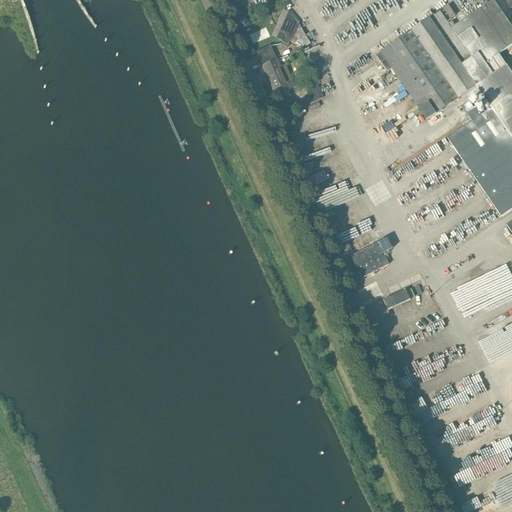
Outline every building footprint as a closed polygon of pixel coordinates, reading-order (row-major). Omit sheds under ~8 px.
[(477,108),(461,119),(466,127),(449,139),(502,218),(511,210),(511,71),(500,54),(511,45),(511,25),(495,0),(453,28),(441,12),(378,55),(382,63),(388,72),(392,69),(431,127),(446,117),(443,112),(476,87),(491,110),(483,116),(477,108)] [(450,20),(456,15),(449,5),(443,9),(450,20)] [(297,21),(283,15),(274,38),(288,43),(297,21)] [(249,25),(245,17),(237,21),(241,29),(249,25)] [(264,20),(250,26),(252,32),(266,27),(264,20)] [(265,28),(249,36),(253,45),(269,37),(265,28)] [(295,87),(285,65),(280,68),(277,61),(263,67),(276,96),(295,87)] [(306,100),(296,104),(298,110),(323,99),(314,79),(307,83),(308,87),(306,91),(308,95),(304,97),(306,100)] [(337,106),(306,119),(309,128),(341,115),(337,106)] [(301,169),(310,189),(320,185),(318,181),(361,162),(355,148),(352,150),(347,139),(303,158),(306,166),(301,169)] [(334,210),(370,198),(367,188),(321,204),(324,214),(335,211),(334,210)] [(329,234),(356,226),(355,223),(365,220),(364,214),(327,225),(329,234)] [(386,224),(337,241),(341,254),(390,236),(386,224)] [(383,253),(392,249),(386,238),(350,257),(362,278),(389,265),(383,253)] [(475,268),(479,274),(447,292),(454,304),(461,299),(465,306),(511,278),(511,277),(499,255),(475,268)] [(511,293),(478,309),(481,316),(467,322),(472,333),(511,315),(511,293)] [(395,354),(411,345),(407,336),(390,345),(395,354)] [(415,403),(407,407),(415,425),(446,411),(439,395),(416,406),(415,403)] [(474,449),(479,462),(505,452),(500,439),(474,449)]
